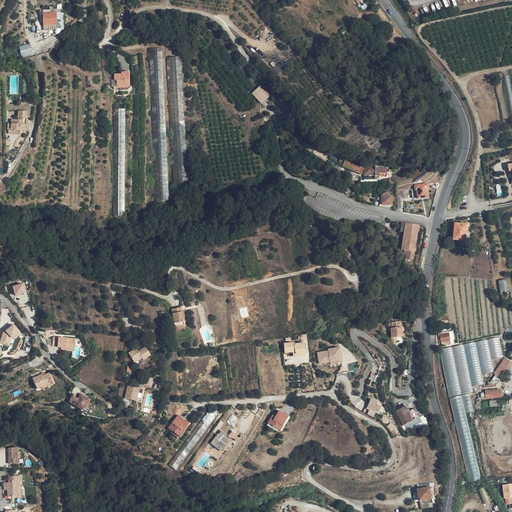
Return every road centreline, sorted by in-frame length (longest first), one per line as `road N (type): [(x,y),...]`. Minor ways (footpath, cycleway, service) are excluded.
road 1 (secondary): [(382,0),(462,121),(463,145),(427,265),(425,321)]
road 2 (residential): [(425,321),(416,327),(406,391),(394,390),(392,356),(360,333),(356,340),(371,358),(360,398),(342,378),(331,393)]
road 3 (residential): [(331,393),(390,438),(393,457),(380,468),(309,465),(314,482),(365,511)]
road 4 (secondary): [(425,321),(433,403),(448,449),(445,511)]
road 5 (unknown): [(439,211),(462,210),(481,154),(466,81)]
road 6 (unknown): [(466,81),(424,28),(432,19),(497,8)]
road 7 (residential): [(331,393),(192,402)]
road 8 (residential): [(88,390),(0,294)]
